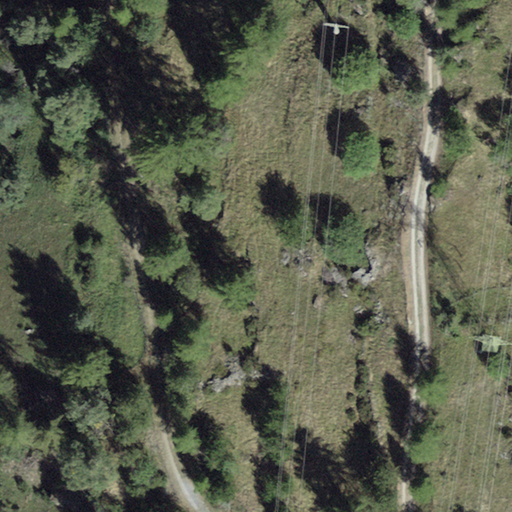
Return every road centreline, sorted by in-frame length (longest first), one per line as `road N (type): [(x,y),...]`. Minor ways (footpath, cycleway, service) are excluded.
road 1 (track): [(106,0),(152,348),(153,425),(183,485),(211,511)]
road 2 (track): [(405,511),(420,361),(420,213),(438,118),(446,0)]
